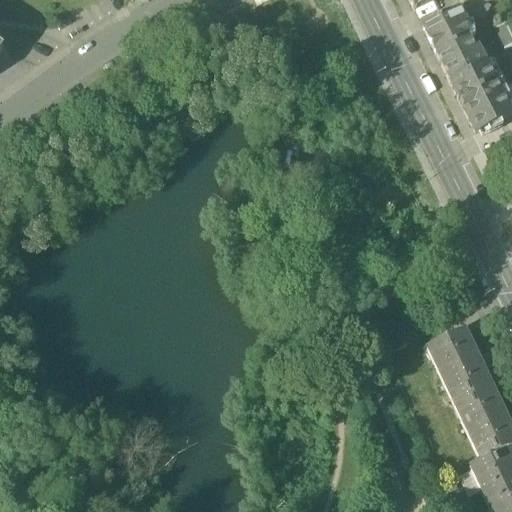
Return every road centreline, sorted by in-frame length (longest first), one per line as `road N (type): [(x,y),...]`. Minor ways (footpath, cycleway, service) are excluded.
road 1 (secondary): [(511,299),(364,0)]
road 2 (residential): [(0,126),(149,22),(199,0)]
